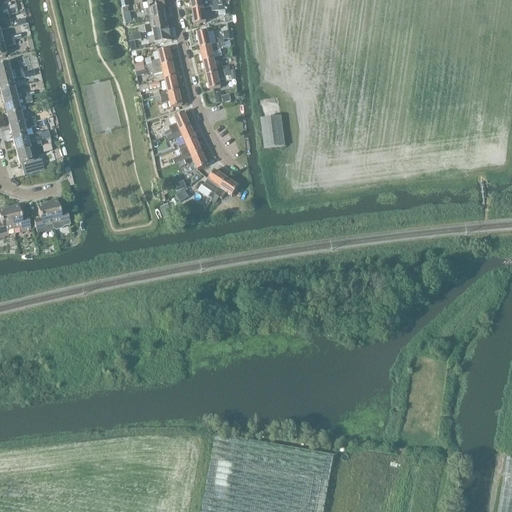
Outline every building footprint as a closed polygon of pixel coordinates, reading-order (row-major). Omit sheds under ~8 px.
[(127,0),(120,0),(122,9),(129,7),(127,0)] [(165,7),(164,0),(141,0),(143,5),(148,4),(149,10),(165,7)] [(201,0),(190,0),(192,11),(203,9),(211,7),(218,6),(217,2),(211,3),(211,1),(202,2),(201,0)] [(166,18),(165,7),(149,10),(144,11),(146,19),(146,22),(166,18)] [(203,9),(192,11),(195,25),(206,23),(203,9)] [(151,23),(153,32),(168,29),(166,18),(146,22),(146,24),(151,23)] [(168,29),(153,32),(154,37),(148,38),(149,46),(171,42),(169,29),(168,29)] [(197,34),(200,49),(211,46),(208,32),(197,34)] [(0,44),(3,43),(6,42),(7,42),(14,40),(13,36),(1,38),(0,33),(0,44)] [(130,42),(141,40),(141,34),(140,34),(129,36),(130,42)] [(211,46),(200,49),(203,63),(214,60),(214,59),(222,57),(220,49),(226,48),(225,43),(219,45),(211,46)] [(158,53),(160,60),(152,62),(152,64),(146,65),(148,70),(172,64),(169,50),(158,53)] [(214,60),(203,63),(206,77),(218,75),(218,74),(214,60)] [(8,63),(0,65),(0,78),(11,75),(23,72),(22,69),(10,71),(8,63)] [(143,64),(134,66),(136,72),(145,70),(143,64)] [(155,77),(163,75),(165,81),(176,78),(172,64),(148,70),(149,75),(154,73),(155,77)] [(11,75),(0,78),(0,91),(14,88),(13,81),(25,78),(23,73),(23,72),(11,75)] [(218,74),(218,75),(206,77),(210,91),(221,89),(219,81),(226,80),(225,77),(231,76),(230,72),(224,73),(218,74)] [(165,81),(168,95),(179,92),(176,78),(165,81)] [(148,85),(149,90),(161,88),(160,82),(148,85)] [(14,88),(0,91),(3,104),(29,97),(28,93),(17,96),(14,88)] [(162,104),(170,102),(171,109),(182,106),(179,92),(168,95),(160,97),(154,98),(155,103),(161,101),(162,104)] [(229,96),(221,97),(223,104),(231,102),(229,96)] [(29,97),(3,104),(5,109),(3,111),(4,115),(6,115),(6,116),(21,112),(19,107),(32,103),(31,97),(29,97)] [(21,112),(6,116),(9,128),(24,125),(21,112)] [(170,131),(165,133),(167,138),(172,135),(180,132),(190,127),(184,114),(174,119),(177,125),(169,128),(170,131)] [(261,120),(265,150),(284,148),(281,118),(261,120)] [(24,125),(9,128),(13,141),(27,137),(25,130),(29,129),(27,124),(24,125)] [(180,132),(172,135),(174,139),(175,142),(183,138),(186,145),(196,140),(190,127),(180,132)] [(27,137),(13,141),(16,153),(34,149),(32,144),(29,145),(27,137)] [(182,157),(173,161),(175,166),(178,164),(185,161),(192,158),(202,154),(196,140),(186,145),(178,149),(182,157)] [(34,149),(16,153),(19,166),(22,165),(25,176),(44,171),(41,160),(39,160),(36,148),(34,149)] [(202,154),(192,158),(193,161),(195,165),(198,172),(208,167),(202,154)] [(208,181),(203,188),(211,192),(212,193),(208,198),(212,200),(226,180),(214,171),(208,181)] [(226,180),(212,200),(216,203),(219,198),(222,200),(227,193),(232,197),(238,188),(226,180)] [(178,190),(176,191),(177,193),(186,189),(183,182),(176,185),(178,190)] [(184,192),(176,197),(180,204),(188,198),(184,192)] [(46,203),(46,204),(47,204),(53,230),(55,231),(62,230),(63,228),(70,226),(67,212),(60,214),(57,200),(46,203)] [(53,230),(47,204),(46,204),(36,207),(40,219),(33,221),(37,235),(44,233),(45,234),(52,232),(53,230)] [(7,208),(7,209),(8,209),(13,229),(19,228),(20,233),(30,230),(27,217),(21,219),(17,205),(7,208)] [(8,209),(7,209),(0,211),(0,222),(0,224),(0,237),(8,235),(7,231),(13,229),(8,209)] [(323,511),(332,464),(334,457),(216,436),(201,511),(323,511)] [(497,511),(511,511),(511,458),(506,458),(497,511)]
